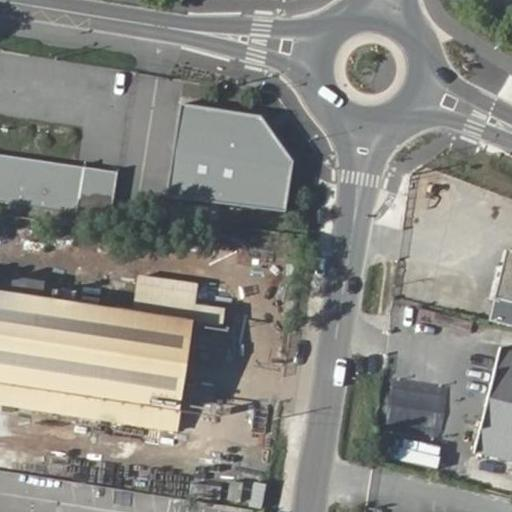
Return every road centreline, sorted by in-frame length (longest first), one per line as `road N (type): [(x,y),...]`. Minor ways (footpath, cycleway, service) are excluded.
road 1 (unclassified): [(304,511),(363,132)]
road 2 (tertiary): [(2,0),(311,55)]
